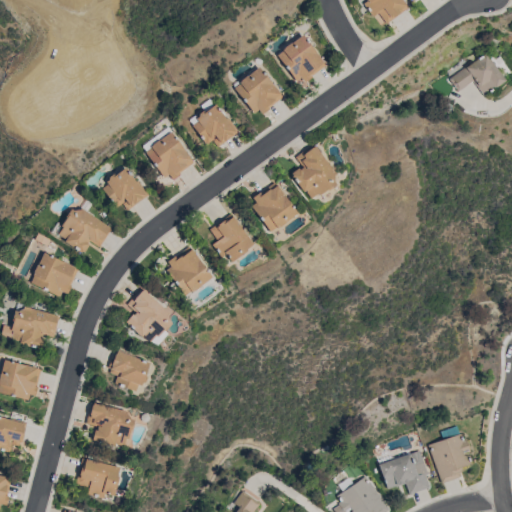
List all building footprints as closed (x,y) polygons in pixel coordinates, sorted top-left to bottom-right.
[(401,0),(407,7),(385,23),(377,12),(372,16),(363,3),(366,0),(401,0)] [(324,65),(310,75),(311,77),(303,82),(299,77),(295,80),(276,55),(282,50),(281,49),(302,34),(324,65)] [(505,81),(484,95),(478,87),(477,88),(472,81),(457,91),(449,78),(466,66),(467,66),(486,53),(505,81)] [(268,107),(269,108),(261,114),(257,109),(253,113),(233,88),(258,67),(281,96),(268,107)] [(214,103),(226,119),(228,117),(238,131),(216,147),(211,140),(205,144),(191,125),(197,120),(195,118),(197,116),(198,112),(201,110),(204,111),(214,103)] [(141,146),(144,150),(169,130),(165,126),(141,146)] [(150,147),(149,146),(151,145),(152,144),(157,140),(158,140),(170,131),(193,162),(179,172),(179,173),(171,179),(168,174),(163,177),(144,152),(150,147)] [(332,174),(332,181),(334,184),(326,189),(326,188),(317,194),(316,193),(309,198),(305,192),(305,191),(304,190),(302,192),(291,175),(292,174),(290,172),(297,168),(298,169),(302,167),(294,156),(312,144),(313,146),(315,145),(334,173),(332,174)] [(136,182),(137,180),(147,194),(126,210),(121,203),(115,207),(101,188),(107,184),(105,181),(108,179),(108,176),(111,173),(114,174),(124,167),(136,182)] [(250,206),(255,202),(251,197),(259,192),(259,193),(273,182),(276,185),(296,212),(276,227),(276,226),(269,231),(250,206)] [(79,209),(80,207),(110,229),(98,246),(88,240),(85,244),(87,245),(82,252),(80,250),(79,252),(63,240),(64,239),(57,233),(62,227),(60,225),(65,217),(64,216),(69,208),(73,210),(79,209)] [(252,243),(246,248),(247,249),(231,261),(225,253),(220,257),(210,244),(216,240),(208,229),(230,213),(252,243)] [(190,249),(191,248),(211,277),(210,277),(213,280),(202,288),(200,285),(191,292),(190,291),(184,295),(165,269),(170,266),(166,261),(173,256),(174,257),(188,246),(190,249)] [(77,269),(69,284),(70,285),(66,293),(60,291),(58,296),(29,282),(32,275),(42,252),(77,269)] [(170,323),(164,330),(163,329),(156,337),(155,335),(149,342),(143,336),(143,335),(142,334),(140,337),(131,328),(132,328),(124,321),(131,313),(133,314),(135,312),(126,304),(140,288),(142,290),(143,289),(168,312),(167,313),(168,320),(170,323)] [(22,308),(23,306),(56,314),(55,316),(58,316),(53,337),(40,334),(39,338),(42,338),(40,348),(17,343),(18,341),(9,338),(11,331),(9,330),(11,320),(10,320),(13,310),(17,311),(22,308)] [(139,385),(136,384),(133,391),(113,382),(115,375),(107,372),(109,368),(106,367),(110,358),(111,359),(115,347),(132,354),(131,356),(148,363),(143,374),(145,377),(143,381),(140,382),(139,385)] [(39,369),(35,386),(36,386),(33,395),(28,394),(26,399),(0,392),(0,367),(2,359),(39,369)] [(125,413),(128,419),(132,420),(129,429),(128,429),(125,439),(123,438),(121,446),(114,444),(114,443),(112,442),(112,446),(90,440),(92,429),(95,430),(96,426),(84,423),(90,402),(92,403),(92,402),(125,411),(125,413)] [(0,416),(8,419),(9,417),(25,422),(22,433),(23,434),(21,442),(18,442),(17,446),(10,444),(8,452),(0,449),(0,416)] [(427,445),(442,439),(439,431),(456,425),(459,433),(462,440),(465,439),(469,451),(467,452),(467,451),(462,452),(463,454),(468,457),(470,463),(461,467),(462,470),(458,472),(459,475),(440,483),(427,445)] [(419,450),(426,473),(424,474),(428,487),(408,494),(404,483),(395,486),(386,489),(378,464),(419,450)] [(111,495),(102,493),(101,498),(85,494),(87,487),(73,484),(80,457),(117,467),(115,475),(116,477),(111,495)] [(0,475),(10,478),(5,504),(0,503),(0,475)] [(388,509),(383,511),(350,511),(351,511),(350,509),(346,511),(334,511),(332,508),(338,504),(337,503),(340,501),(336,495),(342,491),(337,484),(348,477),(353,484),(365,475),(388,509)] [(234,511),(238,507),(233,503),(242,490),(259,503),(252,511),(234,511)]
